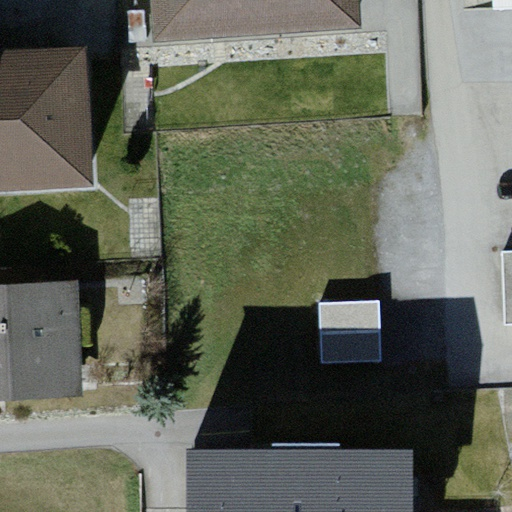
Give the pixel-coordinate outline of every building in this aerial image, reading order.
[(352,0),(153,0),(156,35),(353,23),(352,0)] [(81,51),(0,55),(0,186),(88,182),(81,51)] [(74,286),(0,288),(0,396),(78,394),(74,286)] [(322,358),(384,357),(383,293),(321,295),(322,358)] [(403,511),(404,457),(194,456),(193,511),(403,511)]
